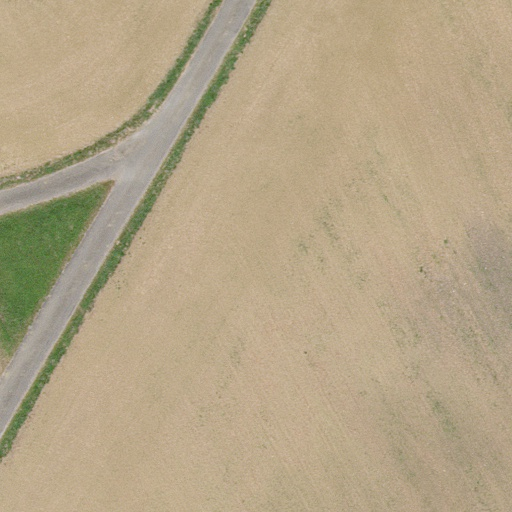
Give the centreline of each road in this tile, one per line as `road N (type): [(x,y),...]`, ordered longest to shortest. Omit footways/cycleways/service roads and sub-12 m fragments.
road 1 (track): [(0,413),(234,0)]
road 2 (track): [(0,208),(139,163)]
